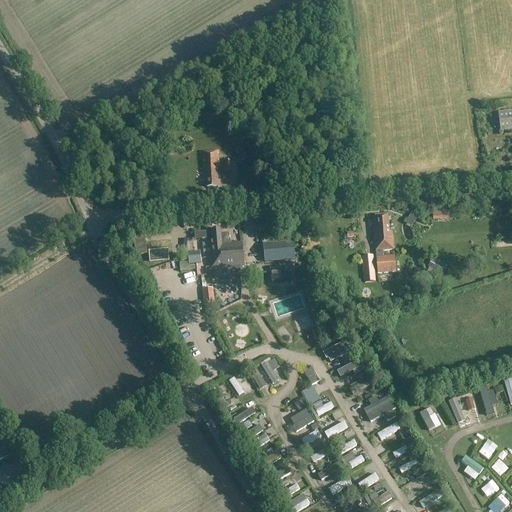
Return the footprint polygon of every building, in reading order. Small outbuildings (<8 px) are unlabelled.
[(511,111),(498,113),(500,132),(511,130),(511,111)] [(218,151),(201,152),(202,173),(205,173),(206,188),(220,188),(218,151)] [(223,162),(224,174),(236,174),(235,162),(223,162)] [(433,221),(449,220),(449,212),(433,213),(433,221)] [(388,217),(373,218),(375,252),(376,252),(376,258),(377,275),(396,273),(395,257),(382,258),(382,252),(393,251),(392,233),(389,233),(388,217)] [(210,232),(194,234),(195,241),(210,239),(210,241),(207,242),(210,270),(244,267),(242,244),(229,245),(229,236),(228,235),(228,234),(226,234),(221,235),(220,230),(210,231),(210,232)] [(132,237),(135,256),(146,255),(143,235),(132,237)] [(168,253),(176,242),(171,238),(163,249),(168,253)] [(264,264),(295,261),(293,247),(263,250),(264,264)] [(188,265),(201,264),(200,252),(187,253),(188,265)] [(376,283),(373,256),(362,257),(364,284),(376,283)] [(434,277),(437,273),(440,275),(444,268),(432,260),(427,268),(429,269),(427,273),(434,277)] [(180,273),(188,272),(187,263),(179,264),(180,273)] [(290,285),(290,283),(290,282),(292,282),(291,273),(289,273),(289,271),(270,273),(271,283),(271,284),(272,283),(272,286),(290,285)] [(202,290),(203,305),(214,303),(213,289),(202,290)] [(343,357),(360,350),(355,338),(334,347),(341,365),(346,363),(343,357)] [(352,371),(372,364),(369,358),(350,365),(352,371)] [(359,381),(369,372),(364,366),(354,375),(359,381)] [(304,374),(311,387),(319,382),(311,369),(304,374)] [(269,370),(262,373),(269,388),(276,385),(269,370)] [(252,377),(247,381),(243,376),(236,381),(246,394),(258,385),(252,377)] [(365,389),(377,382),(374,377),(362,384),(365,389)] [(366,399),(370,408),(382,401),(378,392),(366,399)] [(313,396),(291,406),(294,414),(317,404),(313,396)] [(309,416),(317,412),(314,407),(306,411),(309,416)] [(386,425),(400,419),(397,411),(383,416),(386,425)] [(407,419),(386,431),(391,438),(411,426),(407,419)] [(269,421),(264,425),(269,431),(274,427),(269,421)] [(340,428),(342,434),(357,426),(354,421),(340,428)] [(337,426),(327,434),(332,441),(342,433),(337,426)] [(314,444),(329,435),(325,429),(310,439),(314,444)] [(352,444),(356,450),(367,442),(363,436),(352,444)] [(393,439),(382,446),(386,453),(397,446),(393,439)] [(0,463),(10,457),(0,440),(0,463)] [(415,442),(402,450),(405,456),(419,448),(415,442)] [(335,446),(323,452),(326,457),(338,451),(335,446)] [(501,458),(501,449),(492,449),(492,457),(501,458)] [(375,459),(372,452),(364,456),(362,451),(356,454),(361,465),(375,459)] [(426,456),(408,464),(410,470),(429,462),(426,456)] [(346,466),(351,464),(348,459),(328,470),(334,481),(350,473),(346,466)] [(22,464),(6,466),(7,476),(23,475),(22,464)] [(376,466),(363,472),(368,483),(385,475),(382,469),(378,471),(376,466)] [(434,472),(418,484),(423,490),(439,478),(434,472)] [(500,493),(509,486),(502,477),(493,484),(500,493)] [(396,486),(388,491),(393,500),(401,495),(396,486)] [(446,487),(428,499),(432,505),(450,492),(446,487)] [(502,500),(511,508),(511,507),(511,491),(502,500)] [(306,503),(310,508),(320,501),(316,496),(306,503)] [(444,511),(459,511),(463,510),(458,503),(444,511)]
